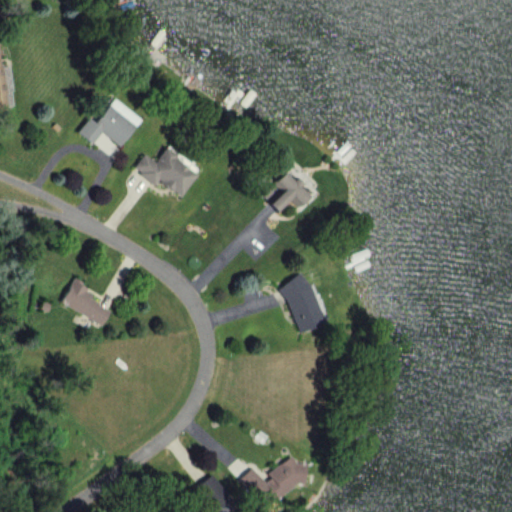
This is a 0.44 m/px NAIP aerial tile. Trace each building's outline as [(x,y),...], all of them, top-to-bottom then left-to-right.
[(80,119),(69,134),(85,146),(94,134),(113,148),(133,121),(105,100),(87,124),(80,119)] [(149,186),(151,183),(174,199),(191,173),(158,150),(148,164),(137,156),(126,170),(149,186)] [(254,198),(273,218),(299,194),(277,171),(264,183),(272,191),(268,195),(262,190),(254,198)] [(271,286),(290,336),(315,327),(296,277),(271,286)] [(105,306),(62,286),(53,305),(95,326),(105,306)] [(298,477),(282,458),(254,481),(245,470),(231,481),(256,511),(298,477)] [(230,511),(205,476),(186,490),(201,511),(199,511),(230,511)]
